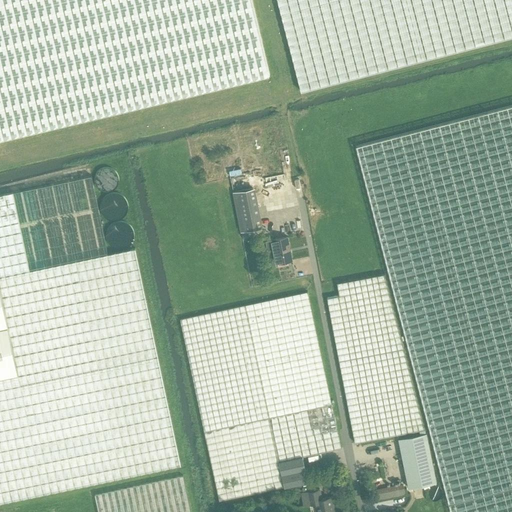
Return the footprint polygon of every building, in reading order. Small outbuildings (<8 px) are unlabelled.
[(0,0),(0,139),(274,74),(256,0),(0,0)] [(511,0),(277,0),(301,91),(511,36),(511,0)] [(511,511),(511,104),(356,145),(451,511),(511,511)] [(135,248),(108,254),(91,175),(0,194),(0,502),(181,464),(135,248)] [(238,218),(257,210),(253,188),(233,192),(238,218)] [(241,231),(260,227),(257,210),(238,218),(241,231)] [(278,263),(292,261),(287,237),(273,239),(278,263)] [(426,432),(426,433),(384,273),(337,283),(339,295),(327,298),(355,443),(419,430),(420,434),(398,438),(408,488),(437,482),(426,432)] [(341,448),(338,432),(307,291),(180,318),(219,500),(284,486),(284,487),(308,482),(302,456),(341,448)] [(98,511),(190,511),(183,476),(95,494),(98,511)] [(376,498),(406,495),(405,483),(375,486),(376,498)] [(333,511),(331,497),(321,499),(319,489),(309,490),(309,486),(304,487),(305,491),(301,491),(303,505),(317,503),(318,511),(333,511)]
